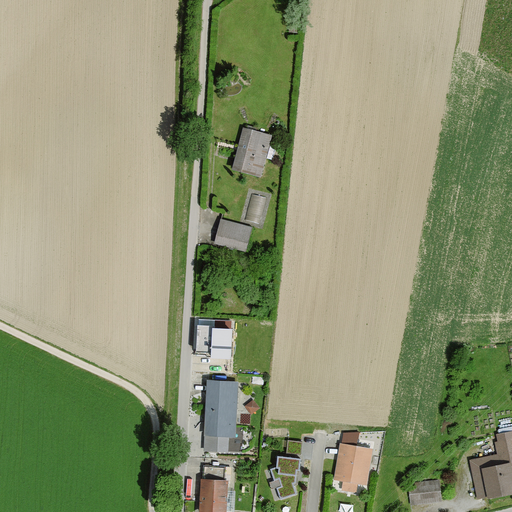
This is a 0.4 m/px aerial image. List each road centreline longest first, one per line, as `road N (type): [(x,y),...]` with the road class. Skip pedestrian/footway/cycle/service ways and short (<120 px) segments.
road 1 (residential): [(176,511),(208,0)]
road 2 (track): [(153,511),(156,434),(144,399),(0,324)]
